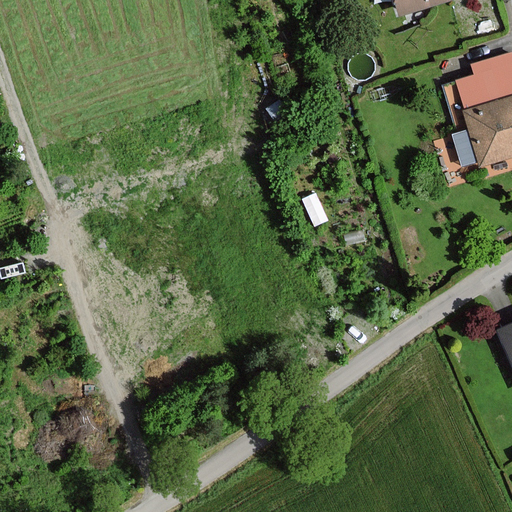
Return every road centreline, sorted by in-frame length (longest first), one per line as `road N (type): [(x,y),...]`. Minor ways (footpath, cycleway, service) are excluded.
road 1 (track): [(157,506),(0,64)]
road 2 (residential): [(148,511),(511,262)]
